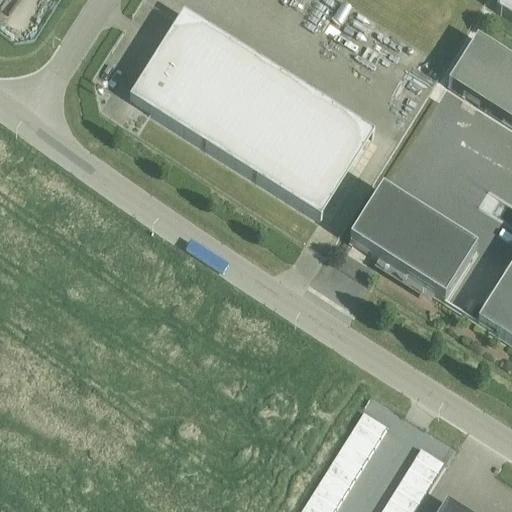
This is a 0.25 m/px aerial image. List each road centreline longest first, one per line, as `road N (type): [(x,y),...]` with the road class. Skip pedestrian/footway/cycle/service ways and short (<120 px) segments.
road 1 (unclassified): [(511,444),(29,122)]
road 2 (unclassified): [(29,122),(106,0)]
